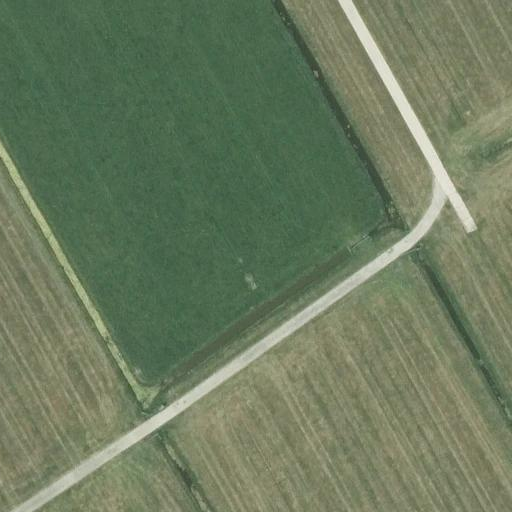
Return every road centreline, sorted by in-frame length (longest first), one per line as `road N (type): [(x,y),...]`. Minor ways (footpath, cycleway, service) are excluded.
road 1 (track): [(439,174),(437,204),(400,247),(20,511)]
road 2 (track): [(343,0),(470,230)]
